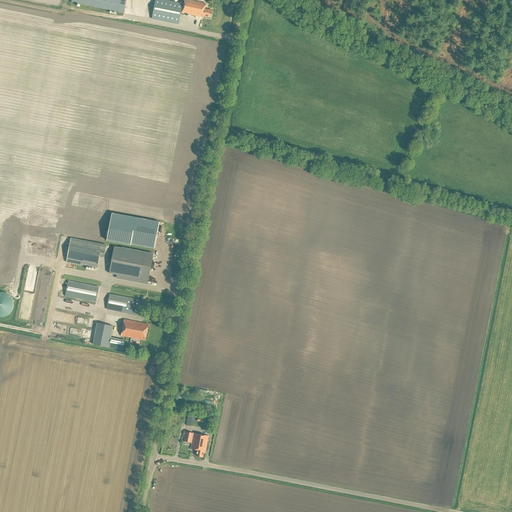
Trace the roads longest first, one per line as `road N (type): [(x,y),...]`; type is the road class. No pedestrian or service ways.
road 1 (unclassified): [(142,511),(242,0)]
road 2 (track): [(511,107),(290,0)]
